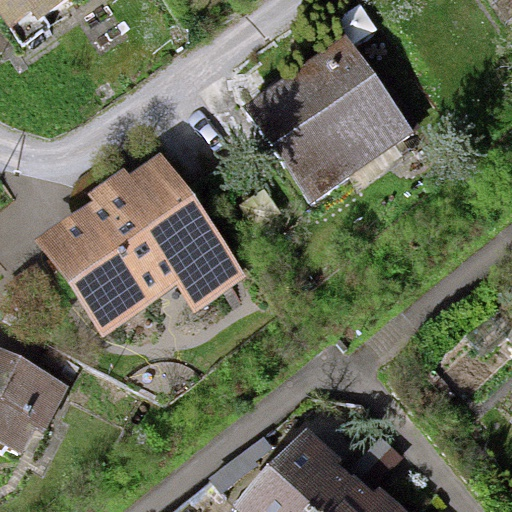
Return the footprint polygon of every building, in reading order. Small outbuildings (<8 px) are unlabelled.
[(73,0),(0,0),(0,4),(21,35),(73,0)] [(335,52),(242,118),(307,207),(399,140),(335,52)] [(184,315),(229,281),(150,175),(27,265),(91,351),(168,294),(184,315)] [(0,459),(9,464),(20,443),(28,446),(52,397),(0,371),(0,459)] [(333,511),(347,497),(328,480),(332,476),(302,448),(243,511),(333,511)] [(384,511),(373,501),(363,511),(347,497),(333,511),(384,511)]
